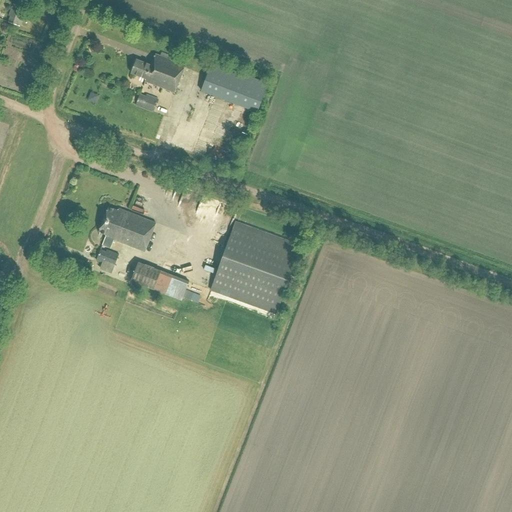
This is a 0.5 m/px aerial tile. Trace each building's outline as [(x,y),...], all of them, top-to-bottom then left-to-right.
[(8,23),(20,27),(26,9),(13,5),(9,16),(10,17),(8,23)] [(185,66),(156,55),(152,65),(137,59),(132,73),(146,79),(145,81),(175,92),(185,66)] [(258,113),(269,84),(203,58),(199,70),(203,72),(202,74),(208,76),(202,91),(258,113)] [(146,96),(140,94),(136,106),(154,113),(159,99),(147,95),(146,96)] [(190,118),(201,121),(204,111),(193,108),(190,118)] [(118,210),(109,207),(99,232),(106,235),(105,237),(145,252),(156,223),(118,208),(118,210)] [(275,314),(300,245),(237,222),(211,291),(275,314)] [(114,268),(119,255),(102,248),(97,261),(114,268)] [(182,301),(190,281),(139,262),(131,281),(182,301)]
